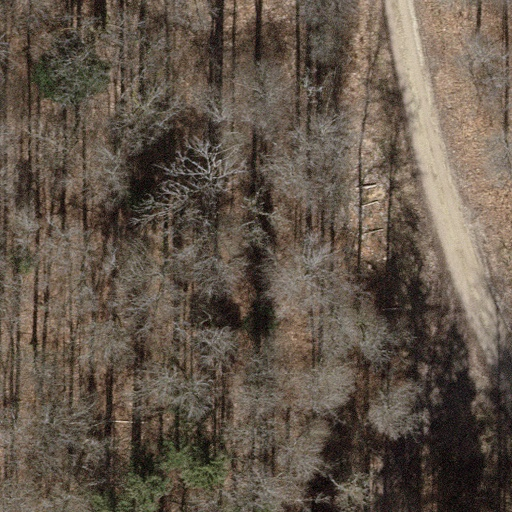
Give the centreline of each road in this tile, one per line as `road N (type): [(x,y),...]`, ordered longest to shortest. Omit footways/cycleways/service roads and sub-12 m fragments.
road 1 (track): [(423,0),(498,312)]
road 2 (track): [(357,511),(498,312)]
